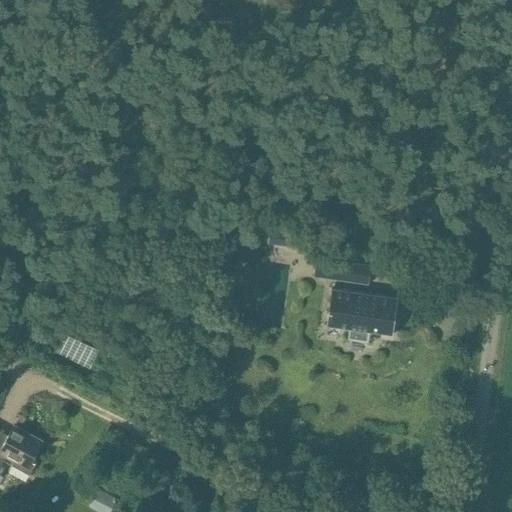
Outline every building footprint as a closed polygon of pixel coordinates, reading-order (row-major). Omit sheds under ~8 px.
[(270,224),(268,242),(306,248),(308,230),(270,224)] [(349,281),(351,262),(335,259),(332,279),(349,281)] [(393,334),(398,297),(332,287),(326,325),(349,328),(348,338),(368,341),(370,331),(393,334)] [(64,329),(52,352),(90,371),(102,347),(64,329)] [(15,427),(11,434),(1,453),(0,452),(0,470),(7,457),(15,461),(13,465),(30,474),(37,461),(35,460),(44,443),(15,427)] [(100,486),(91,505),(105,511),(113,511),(121,496),(100,486)]
